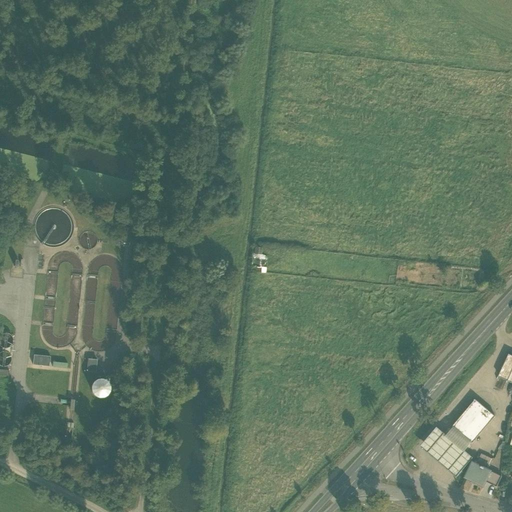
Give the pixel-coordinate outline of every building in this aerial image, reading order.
[(14,271),(16,271),(18,270),(20,268),(21,266),(21,264),(21,262),(20,260),(18,259),(17,258),(14,257),(12,258),(10,259),(9,260),(8,262),(8,265),(8,267),(10,269),(11,270),(14,271)] [(56,294),(57,273),(48,272),(47,294),(56,294)] [(111,309),(119,309),(119,279),(111,279),(111,309)] [(54,312),(55,299),(46,298),(45,312),(54,312)] [(6,333),(1,335),(0,335),(0,345),(4,348),(10,346),(13,341),(11,336),(6,333)] [(5,349),(2,348),(2,352),(5,352),(7,353),(9,354),(11,357),(13,345),(12,345),(10,347),(8,348),(5,349)] [(4,352),(0,353),(0,365),(2,367),(8,366),(11,361),(9,355),(4,352)] [(511,356),(509,354),(498,377),(503,379),(511,383),(511,356)] [(50,357),(33,355),(32,365),(49,367),(50,357)] [(97,360),(88,359),(87,372),(95,373),(97,360)] [(458,390),(463,394),(483,372),(477,367),(458,390)] [(98,379),(94,381),(92,383),(90,387),(90,391),(92,395),(94,397),(98,399),(102,399),(106,397),(108,395),(110,391),(110,388),(108,383),(106,381),(103,379),(98,379)] [(475,400),(452,427),(453,427),(471,443),(472,443),(495,416),(475,400)] [(71,401),(67,401),(66,412),(70,413),(74,413),(75,401),(71,401)] [(69,421),(66,420),(64,432),(72,432),(73,421),(69,421)] [(471,443),(453,427),(446,435),(437,427),(420,446),(456,477),(473,458),(465,451),(471,443)] [(492,459),(481,454),(476,464),(487,469),(492,459)] [(476,464),(472,462),(465,478),(484,487),(486,482),(491,471),(487,469),(476,464)] [(501,477),(491,471),(486,482),(496,487),(501,477)]
